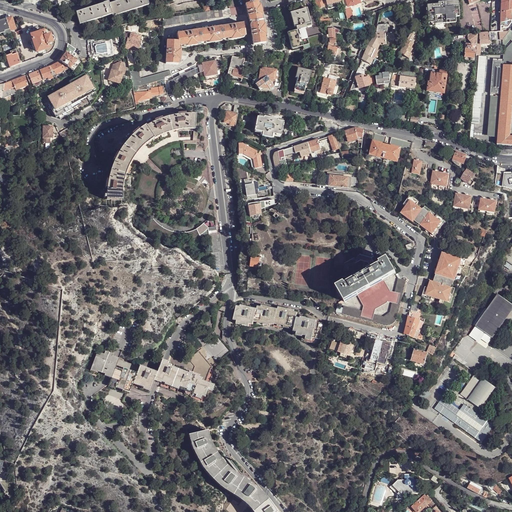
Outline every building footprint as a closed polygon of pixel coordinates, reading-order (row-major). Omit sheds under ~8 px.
[(95,10),(97,18),(106,15),(106,16),(111,15),(139,6),(142,6),(140,0),(127,0),(109,5),(109,4),(108,2),(103,4),(103,6),(104,7),(95,10)] [(314,0),(317,9),(324,7),(324,6),(322,0),(318,0),(314,0)] [(325,0),(328,10),(341,6),(339,0),(342,0),(347,18),(353,16),(351,5),(360,2),(359,0),(325,0)] [(174,12),(203,8),(203,6),(201,1),(184,4),(178,5),(176,2),(171,5),(172,11),(174,12)] [(261,13),(258,1),(247,4),(245,5),(246,6),(250,23),(253,45),(265,43),(263,21),(261,13)] [(427,6),(428,24),(432,23),(435,23),(435,21),(453,20),(453,18),(455,17),(459,17),(458,1),(438,3),(438,5),(427,6)] [(511,1),(502,4),(501,11),(501,13),(510,11),(511,10),(511,1)] [(213,11),(210,12),(209,5),(203,6),(203,8),(205,13),(163,19),(164,26),(242,14),(241,7),(229,9),(226,9),(223,10),(218,10),(213,11)] [(76,13),(80,25),(106,16),(106,15),(97,18),(95,10),(104,7),(103,6),(96,8),(96,7),(76,13)] [(287,33),(292,50),(302,47),(308,46),(306,39),(301,40),(300,36),(303,35),(301,30),(304,29),(306,29),(305,25),(311,24),(307,9),(290,13),(294,28),(295,28),(296,31),(290,32),(287,33)] [(510,11),(501,13),(501,22),(501,26),(503,26),(504,25),(504,23),(511,21),(510,11)] [(12,17),(5,19),(9,30),(9,31),(15,29),(12,17)] [(432,23),(432,27),(435,27),(435,24),(456,23),(455,17),(453,18),(453,20),(435,21),(435,23),(432,23)] [(9,30),(5,19),(0,20),(0,33),(4,33),(4,31),(9,30)] [(328,47),(333,48),(333,43),(335,43),(334,30),(341,30),(341,29),(341,23),(334,23),(330,23),(330,26),(330,29),(328,29),(328,35),(327,35),(327,43),(328,47)] [(165,63),(178,64),(178,60),(180,60),(181,49),(179,49),(179,46),(187,45),(187,46),(197,45),(197,43),(209,42),(209,43),(219,42),(219,40),(231,38),(231,40),(241,38),(241,37),(246,36),(244,24),(177,34),(176,41),(167,40),(165,63)] [(377,44),(378,45),(385,44),(385,41),(384,35),(384,32),(383,32),(383,31),(389,31),(388,24),(377,24),(377,26),(375,33),(374,37),(376,37),(376,44),(377,44)] [(511,26),(503,40),(503,46),(504,46),(511,39),(511,37),(511,26)] [(36,50),(37,52),(38,51),(43,50),(48,48),(47,44),(45,37),(43,31),(31,34),(33,41),(35,45),(36,49),(36,50)] [(479,45),(481,45),(490,44),(489,32),(478,34),(479,45)] [(133,34),(128,34),(123,35),(125,48),(128,38),(140,41),(141,36),(133,34)] [(308,46),(309,49),(309,50),(319,47),(319,44),(325,42),(323,34),(306,39),(308,46)] [(472,46),(477,46),(477,45),(477,34),(454,37),(452,37),(452,43),(457,42),(457,46),(461,46),(461,42),(464,42),(472,41),(472,46)] [(362,60),(371,65),(374,56),(375,53),(377,46),(378,45),(377,44),(376,44),(376,37),(374,37),(371,40),(368,45),(362,60)] [(141,42),(140,41),(128,38),(125,48),(125,49),(132,50),(138,52),(141,42)] [(399,54),(409,58),(411,53),(409,53),(411,48),(410,47),(412,42),(406,39),(399,54)] [(93,55),(101,57),(110,56),(111,50),(110,41),(92,44),(93,48),(94,47),(95,50),(92,51),(93,55)] [(76,50),(68,44),(66,52),(74,58),(77,54),(74,53),(76,50)] [(472,62),(475,62),(475,54),(476,54),(477,46),(472,46),(464,45),(463,46),(463,50),(461,50),(460,51),(459,58),(461,59),(465,59),(472,60),(472,62)] [(337,48),(333,48),(328,47),(326,50),(327,50),(326,54),(334,55),(335,51),(336,52),(337,48)] [(125,49),(126,55),(129,68),(135,67),(132,50),(125,49)] [(74,58),(66,52),(59,62),(64,70),(69,68),(70,69),(77,60),(74,58)] [(8,62),(10,68),(14,66),(20,64),(19,61),(17,54),(12,55),(12,54),(11,54),(10,55),(6,56),(8,62)] [(232,56),(227,75),(242,79),(245,67),(242,66),(244,59),(232,56)] [(292,58),(290,67),(297,68),(299,60),(292,58)] [(78,61),(77,60),(70,69),(74,72),(80,63),(78,61)] [(120,61),(113,64),(109,80),(121,83),(124,73),(125,74),(126,69),(122,62),(120,61)] [(200,78),(200,81),(201,81),(201,77),(203,77),(216,75),(216,71),(215,67),(219,67),(218,63),(214,61),(201,63),(201,65),(198,65),(198,68),(199,73),(200,78)] [(64,70),(59,62),(51,66),(55,75),(64,70)] [(164,80),(165,89),(166,95),(176,93),(176,91),(175,84),(184,80),(185,87),(199,85),(197,73),(199,73),(198,68),(196,69),(194,65),(189,67),(190,71),(185,73),(183,70),(171,75),(173,80),(168,82),(166,78),(165,78),(165,79),(164,79),(164,80)] [(497,144),(511,145),(511,135),(510,136),(511,112),(511,65),(509,65),(503,65),(501,93),(501,99),(498,99),(495,135),(497,135),(497,140),(497,144)] [(40,70),(43,80),(53,76),(49,67),(40,70)] [(274,88),(277,70),(263,67),(256,72),(259,76),(252,81),(258,89),(270,91),(274,88)] [(129,70),(132,86),(142,85),(164,79),(164,77),(171,75),(170,71),(141,78),(139,76),(139,68),(129,70)] [(362,69),(358,68),(355,77),(365,74),(364,71),(364,70),(362,69)] [(303,94),(304,88),(305,85),(306,85),(307,84),(310,72),(297,69),(295,78),(296,79),(295,82),(293,91),(294,92),(294,91),(303,93),(303,94)] [(38,71),(29,75),(33,84),(42,81),(38,71)] [(427,90),(443,93),(447,72),(440,71),(439,74),(431,73),(431,74),(429,74),(429,76),(428,76),(427,83),(428,83),(427,90)] [(398,86),(414,89),(415,79),(408,77),(409,74),(409,72),(396,73),(396,75),(393,74),(392,81),(391,85),(399,86),(398,86)] [(389,81),(388,73),(379,73),(379,75),(376,76),(377,84),(383,84),(386,84),(386,82),(389,81)] [(388,87),(388,88),(390,88),(391,85),(392,81),(393,74),(394,73),(390,73),(388,73),(389,81),(386,82),(386,84),(383,84),(383,87),(388,87)] [(58,117),(59,120),(79,109),(76,103),(94,94),(92,92),(84,76),(85,75),(84,74),(69,82),(72,87),(62,93),(61,90),(58,92),(48,97),(51,103),(58,117)] [(85,75),(84,76),(92,92),(95,91),(86,74),(85,75)] [(351,85),(350,90),(370,85),(370,84),(367,74),(365,74),(355,77),(353,80),(351,85)] [(24,76),(4,84),(3,90),(3,96),(8,95),(7,91),(15,89),(15,90),(28,86),(24,76)] [(328,95),(330,96),(331,95),(332,93),(332,91),(333,91),(336,81),(324,77),(319,92),(319,93),(327,95),(327,94),(328,95)] [(184,80),(175,84),(176,91),(185,90),(185,87),(184,80)] [(134,93),(136,102),(145,100),(149,99),(149,98),(150,98),(152,98),(151,98),(151,96),(159,95),(158,89),(150,90),(150,91),(134,93)] [(489,134),(495,135),(498,99),(492,98),(489,134)] [(342,110),(355,113),(357,104),(345,101),(342,110)] [(51,103),(48,105),(55,118),(58,117),(51,103)] [(239,105),(234,104),(233,112),(226,111),(223,122),(229,123),(235,124),(237,113),(239,105)] [(143,127),(151,140),(153,139),(158,135),(165,133),(169,131),(175,130),(178,129),(185,128),(194,128),(195,119),(191,118),(192,113),(184,113),(182,113),(182,111),(179,112),(175,112),(175,114),(172,115),(164,117),(164,115),(157,117),(158,119),(152,122),(144,126),(143,127)] [(257,116),(254,130),(262,132),(261,136),(271,138),(272,134),(280,135),(283,122),(257,116)] [(52,132),(52,126),(42,126),(42,143),(49,143),(49,137),(49,132),(52,132)] [(106,199),(121,199),(122,191),(123,185),(124,179),(127,169),(132,159),(133,158),(135,156),(136,154),(138,152),(139,151),(143,147),(145,145),(148,142),(151,140),(143,127),(139,129),(135,133),(134,131),(130,135),(126,139),(128,141),(124,145),(121,150),(119,148),(116,153),(112,159),(115,160),(113,163),(111,168),(109,175),(108,178),(107,182),(106,182),(105,186),(105,190),(106,191),(106,195),(106,199)] [(344,131),(347,141),(357,138),(355,128),(344,131)] [(363,130),(355,128),(357,138),(362,139),(363,130)] [(132,159),(142,166),(145,162),(148,159),(150,157),(153,154),(156,152),(159,149),(162,148),(165,146),(169,144),(172,143),(176,142),(180,141),(180,140),(180,137),(179,131),(178,129),(175,130),(169,131),(165,133),(158,135),(153,139),(151,140),(148,142),(145,145),(143,147),(139,151),(138,152),(136,154),(135,156),(133,158),(132,159)] [(369,155),(397,162),(401,149),(408,151),(411,143),(391,138),(390,144),(390,145),(390,146),(392,146),(391,147),(382,144),(384,144),(384,143),(385,143),(386,137),(374,134),(373,141),(369,155)] [(333,150),(337,149),(339,148),(337,141),(334,135),(333,135),(329,136),(333,150)] [(122,144),(119,148),(121,150),(124,145),(128,141),(126,139),(122,144)] [(147,169),(148,170),(149,170),(153,164),(157,160),(158,159),(163,156),(169,153),(170,152),(176,150),(183,149),(183,145),(182,141),(182,140),(180,141),(176,142),(172,143),(169,144),(165,146),(162,148),(159,149),(156,152),(153,154),(150,157),(148,159),(145,162),(142,166),(142,167),(144,168),(147,169)] [(321,150),(318,140),(308,143),(311,153),(311,154),(312,158),(317,156),(315,152),(321,150)] [(251,167),(254,168),(261,167),(259,155),(255,153),(256,152),(244,145),(243,145),(243,143),(238,143),(238,154),(243,153),(249,157),(251,167)] [(311,153),(308,143),(294,147),(295,153),(297,153),(300,152),(301,156),(310,153),(311,153)] [(273,159),(275,167),(278,167),(278,166),(286,165),(286,164),(296,164),(295,153),(294,147),(276,152),(276,153),(274,154),(273,157),(273,159)] [(141,198),(142,203),(150,201),(149,195),(150,189),(152,183),(154,177),(158,172),(162,167),(167,163),(172,160),(178,158),(184,157),(183,149),(176,150),(170,152),(169,153),(163,156),(158,159),(157,160),(153,164),(149,170),(148,170),(147,174),(145,178),(144,181),(143,185),(142,188),(141,191),(141,195),(141,198)] [(466,166),(470,157),(456,151),(455,154),(452,160),(462,164),(466,166)] [(149,195),(150,201),(157,200),(157,199),(157,193),(158,187),(160,182),(163,177),(165,174),(165,175),(169,171),(174,168),(179,166),(185,165),(184,157),(178,158),(172,160),(167,163),(162,167),(158,172),(154,177),(152,183),(150,189),(149,195)] [(450,158),(449,159),(458,165),(458,164),(459,165),(462,167),(462,164),(452,160),(450,158)] [(423,162),(414,160),(412,173),(420,175),(423,162)] [(134,197),(134,205),(142,203),(141,198),(141,195),(141,191),(142,188),(143,185),(144,181),(145,178),(147,174),(145,173),(142,171),(140,170),(138,175),(135,182),(134,190),(134,197)] [(467,183),(471,186),(474,182),(470,179),(473,175),(467,170),(465,171),(462,175),(461,179),(467,183)] [(431,184),(447,187),(449,174),(433,171),(431,184)] [(329,186),(347,188),(348,178),(330,176),(329,186)] [(349,188),(356,189),(357,179),(350,178),(349,188)] [(240,183),(243,201),(247,200),(266,197),(265,193),(259,194),(258,189),(251,180),(240,183)] [(453,206),(470,209),(472,197),(456,193),(453,206)] [(479,210),(495,213),(497,201),(481,198),(479,210)] [(420,225),(432,234),(441,222),(423,208),(422,210),(410,200),(401,213),(413,222),(414,220),(420,225)] [(264,201),(247,203),(249,217),(266,211),(265,206),(264,201)] [(173,240),(180,240),(186,239),(192,238),(198,235),(195,229),(195,230),(189,232),(183,233),(178,233),(172,232),(166,230),(161,228),(156,224),(153,220),(152,220),(147,224),(151,228),(156,232),(161,236),(167,238),(173,240)] [(198,235),(201,241),(204,239),(208,236),(207,229),(208,228),(203,224),(199,227),(195,229),(198,235)] [(425,295),(448,302),(453,288),(449,287),(454,272),(457,274),(460,266),(457,265),(459,258),(442,253),(435,274),(436,274),(434,282),(430,280),(425,295)] [(371,259),(359,255),(345,263),(343,276),(345,277),(347,279),(351,276),(348,271),(349,267),(360,260),(368,263),(369,264),(370,265),(374,263),(371,259)] [(249,257),(249,267),(257,267),(258,258),(249,257)] [(335,287),(344,302),(357,295),(383,280),(395,274),(395,273),(386,258),(379,262),(378,261),(374,264),(374,263),(370,265),(369,264),(365,266),(368,270),(353,279),(351,276),(347,279),(343,282),(335,287)] [(384,326),(386,326),(389,325),(392,324),(395,322),(396,319),(406,280),(401,279),(399,278),(398,279),(395,292),(393,303),(390,316),(389,318),(387,319),(385,319),(373,315),(361,312),(342,307),(341,314),(384,326)] [(357,295),(363,306),(373,309),(386,302),(387,302),(389,291),(383,280),(357,295)] [(387,302),(393,303),(395,292),(389,291),(387,302)] [(483,331),(492,338),(511,310),(511,304),(498,295),(476,326),(483,331)] [(421,310),(422,306),(412,303),(410,310),(417,312),(417,309),(421,310)] [(237,324),(249,327),(250,324),(253,325),(254,322),(256,309),(249,308),(248,307),(242,306),(241,307),(238,306),(234,321),(238,322),(237,324)] [(254,322),(270,326),(271,324),(275,325),(275,324),(278,310),(267,308),(267,307),(261,306),(261,307),(257,306),(256,309),(254,322)] [(363,306),(361,312),(373,315),(375,309),(373,309),(363,306)] [(275,324),(294,329),(297,318),(298,313),(294,312),(294,311),(289,310),(288,309),(279,307),(278,310),(275,324)] [(487,310),(483,307),(472,323),(476,326),(487,310)] [(304,339),(310,340),(311,337),(314,323),(314,321),(307,319),(307,318),(301,317),(300,319),(297,318),(294,329),(294,331),(296,332),(296,335),(301,336),(301,335),(304,336),(304,339)] [(404,334),(416,340),(422,322),(408,317),(404,334)] [(322,324),(314,323),(311,337),(319,339),(322,324)] [(469,335),(476,340),(483,331),(476,326),(472,332),(469,335)] [(492,338),(483,331),(476,340),(479,343),(482,339),(488,344),(492,338)] [(172,365),(167,363),(167,362),(164,361),(164,360),(158,357),(153,370),(150,378),(156,380),(157,379),(160,380),(159,381),(175,387),(176,385),(191,391),(190,393),(197,396),(199,392),(202,393),(204,387),(208,388),(211,380),(208,379),(212,368),(232,352),(219,335),(190,359),(196,366),(196,372),(185,368),(185,370),(172,365)] [(340,356),(346,358),(347,355),(350,356),(354,345),(350,344),(350,341),(345,339),(344,342),(342,341),(339,352),(341,353),(340,356)] [(376,352),(388,354),(389,345),(389,344),(389,340),(386,339),(385,342),(380,340),(379,342),(378,342),(376,352)] [(409,365),(423,369),(427,353),(413,349),(409,365)] [(101,373),(109,376),(112,368),(115,357),(108,354),(108,352),(102,350),(101,353),(93,350),(87,368),(94,371),(95,369),(102,372),(101,373)] [(511,360),(498,352),(493,362),(508,371),(511,364),(511,360)] [(141,385),(140,386),(146,389),(150,378),(153,370),(137,364),(133,373),(130,382),(141,385)] [(113,387),(126,392),(130,382),(133,373),(120,368),(119,371),(112,368),(109,376),(108,378),(105,385),(107,386),(113,388),(113,387)] [(476,374),(461,394),(468,399),(483,379),(476,374)] [(468,399),(480,408),(495,387),(483,379),(468,399)] [(123,400),(126,392),(113,387),(113,388),(107,386),(104,393),(123,400)] [(419,398),(425,403),(432,394),(425,389),(419,398)] [(460,411),(442,399),(440,403),(457,415),(460,411)] [(440,403),(435,409),(483,443),(495,426),(488,421),(464,405),(457,415),(440,403)] [(274,511),(268,500),(256,487),(234,473),(225,463),(218,455),(210,440),(207,430),(188,435),(191,446),(203,468),(210,477),(223,489),(240,499),(250,508),(252,511),(274,511)] [(398,499),(406,499),(406,495),(407,493),(413,493),(414,492),(415,493),(420,493),(420,479),(412,479),(406,479),(399,479),(392,487),(399,493),(398,499)] [(502,490),(496,483),(490,484),(498,493),(502,490)] [(470,484),(467,488),(480,495),(481,492),(480,492),(481,489),(470,484)] [(417,511),(419,511),(428,505),(431,501),(425,494),(412,506),(417,511)] [(428,505),(432,510),(435,507),(437,505),(433,499),(433,500),(431,501),(428,505)] [(450,504),(455,509),(457,507),(461,510),(463,508),(455,499),(453,502),(450,504)]
